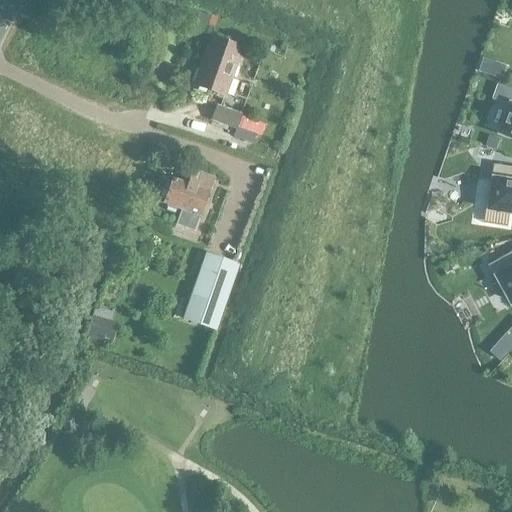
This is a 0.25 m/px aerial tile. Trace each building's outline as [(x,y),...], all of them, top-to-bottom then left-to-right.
[(192,85),(225,97),(242,48),(210,37),(192,85)] [(498,63),(494,77),(502,79),(506,66),(498,63)] [(511,103),(510,103),(499,135),(511,140),(511,103)] [(235,129),(240,115),(215,106),(210,120),(235,129)] [(494,181),(491,209),(511,212),(511,167),(495,165),(492,181),(494,181)] [(161,203),(199,216),(213,178),(189,169),(184,183),(170,178),(161,203)] [(511,252),(489,266),(497,280),(499,278),(511,301),(511,252)] [(205,254),(183,318),(214,328),(214,329),(237,265),(205,254)] [(84,336),(111,343),(117,323),(111,321),(113,312),(93,306),(84,336)] [(511,327),(490,352),(501,361),(511,348),(511,327)]
